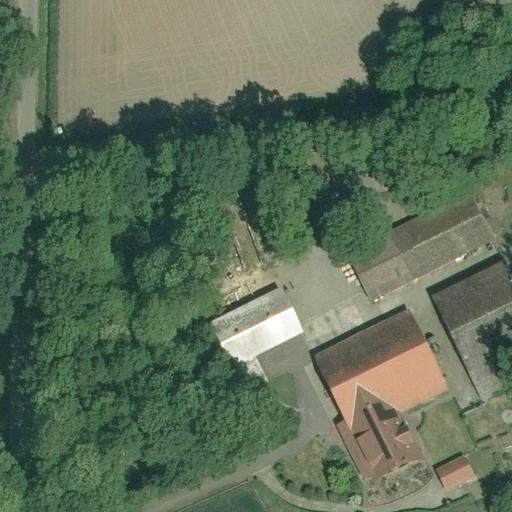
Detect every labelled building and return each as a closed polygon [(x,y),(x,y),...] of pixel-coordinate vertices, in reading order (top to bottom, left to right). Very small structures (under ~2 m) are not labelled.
[(476,195),(355,256),(378,302),(499,241),(476,195)] [(511,263),(440,299),(492,402),(511,391),(511,263)] [(282,291),(215,324),(237,368),(258,358),(304,336),(282,291)] [(318,360),(350,423),(343,426),(374,487),(429,459),(407,415),(456,390),(416,311),(318,360)] [(268,378),(258,358),(237,368),(247,388),(268,378)] [(467,457),(442,470),(452,489),(477,477),(467,457)]
